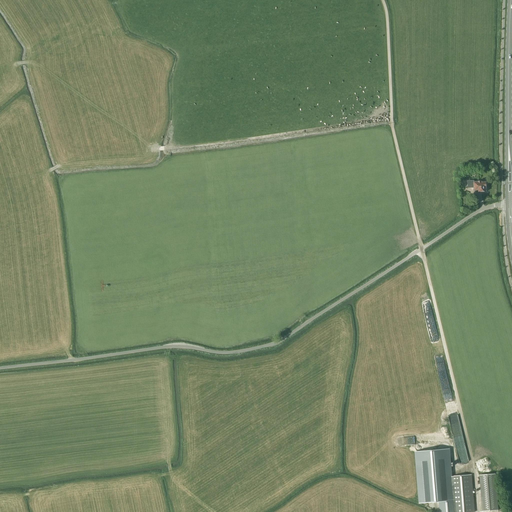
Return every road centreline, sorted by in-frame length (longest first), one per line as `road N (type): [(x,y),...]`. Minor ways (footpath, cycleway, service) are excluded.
road 1 (unclassified): [(0,368),(163,347),(266,346),(471,215),(510,204)]
road 2 (primary): [(510,204),(510,0)]
